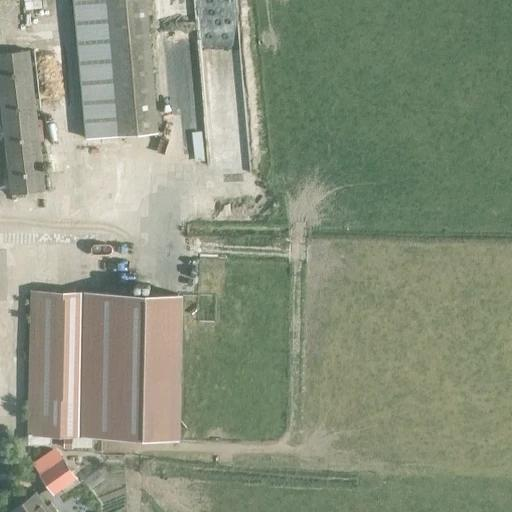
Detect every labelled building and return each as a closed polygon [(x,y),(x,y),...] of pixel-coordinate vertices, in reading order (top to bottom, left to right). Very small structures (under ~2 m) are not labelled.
[(72,0),(84,138),(119,135),(158,131),(146,0),(72,0)] [(0,91),(11,193),(45,190),(29,49),(0,52),(0,91)] [(93,434),(96,291),(32,290),(29,433),(93,434)] [(96,291),(93,434),(176,436),(179,293),(96,291)] [(55,491),(77,476),(63,456),(41,472),(55,491)] [(52,511),(39,492),(13,510),(14,511),(52,511)]
